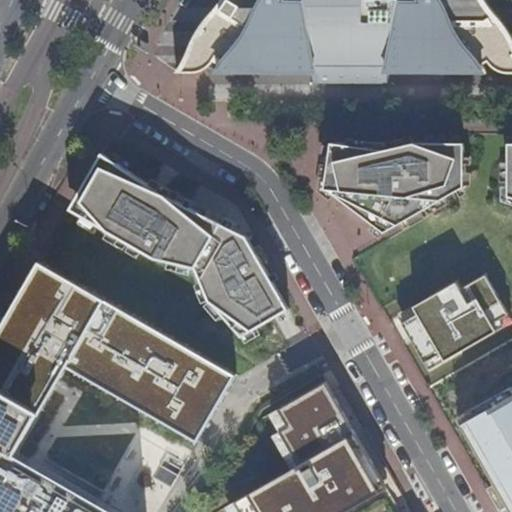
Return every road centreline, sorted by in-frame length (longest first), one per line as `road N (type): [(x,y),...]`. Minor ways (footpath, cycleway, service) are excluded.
road 1 (residential): [(353,333),(260,178),(92,76)]
road 2 (residential): [(178,511),(243,397),(353,333)]
road 3 (residential): [(456,511),(353,333)]
road 4 (primary): [(0,234),(92,76)]
